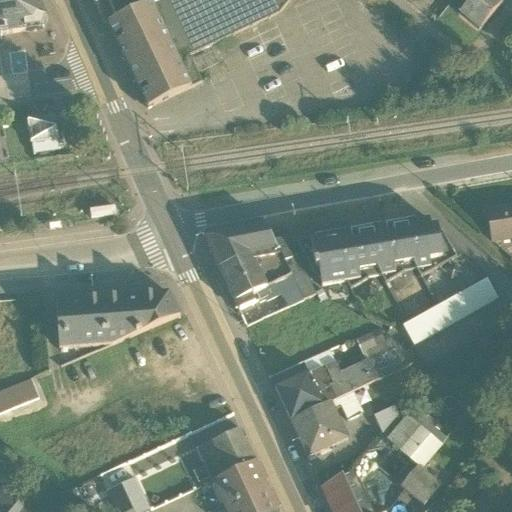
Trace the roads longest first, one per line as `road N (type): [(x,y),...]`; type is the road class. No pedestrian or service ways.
road 1 (residential): [(511,167),(198,221),(170,238)]
road 2 (primary): [(299,511),(170,238)]
road 3 (primary): [(170,238),(96,69)]
road 4 (tertiary): [(0,269),(117,256),(170,238)]
